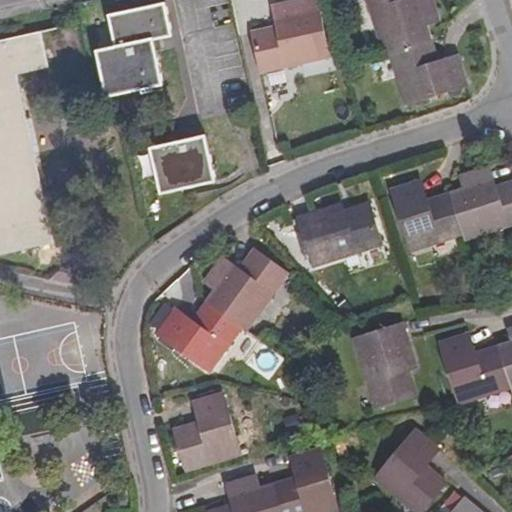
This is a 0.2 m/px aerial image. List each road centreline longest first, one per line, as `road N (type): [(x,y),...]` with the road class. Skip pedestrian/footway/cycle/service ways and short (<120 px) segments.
road 1 (residential): [(511,111),(278,189),(150,270),(123,302),(121,337),(156,479),(150,511)]
road 2 (unknown): [(150,511),(282,454)]
